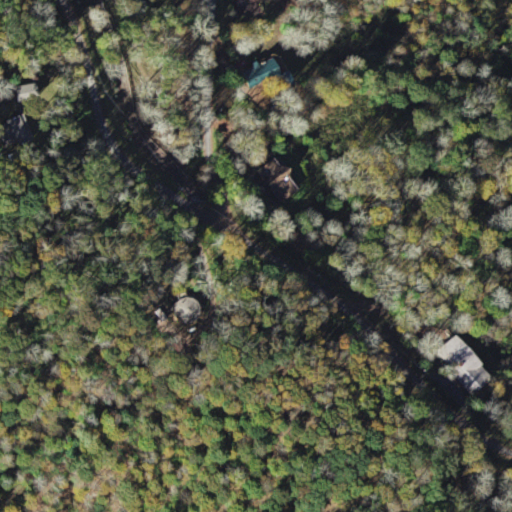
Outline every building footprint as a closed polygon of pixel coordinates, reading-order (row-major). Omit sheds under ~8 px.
[(250,97),(284,77),(279,69),(273,73),(265,58),(237,75),(250,97)] [(31,98),(28,83),(9,87),(12,102),(31,98)] [(5,116),(8,134),(21,133),(18,114),(5,116)] [(275,202),(292,191),(271,158),(254,169),(275,202)] [(468,394),(483,379),(474,370),(476,368),(447,337),(430,354),(468,394)]
